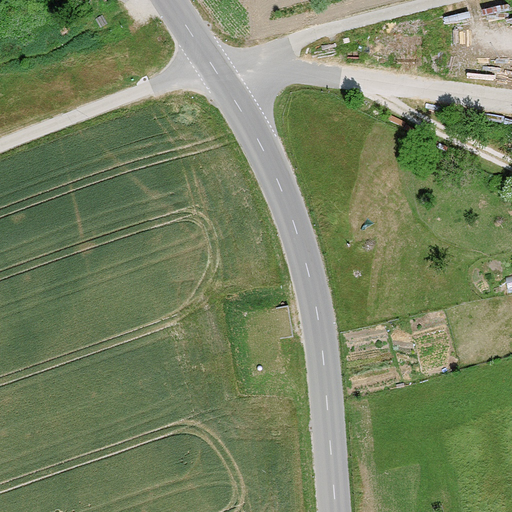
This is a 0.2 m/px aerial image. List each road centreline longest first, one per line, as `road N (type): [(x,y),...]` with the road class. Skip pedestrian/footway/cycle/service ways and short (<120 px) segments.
road 1 (tertiary): [(229,92),(281,186),(305,254),(335,511)]
road 2 (residential): [(511,104),(302,73),(276,73),(229,92)]
road 3 (track): [(0,148),(211,66)]
